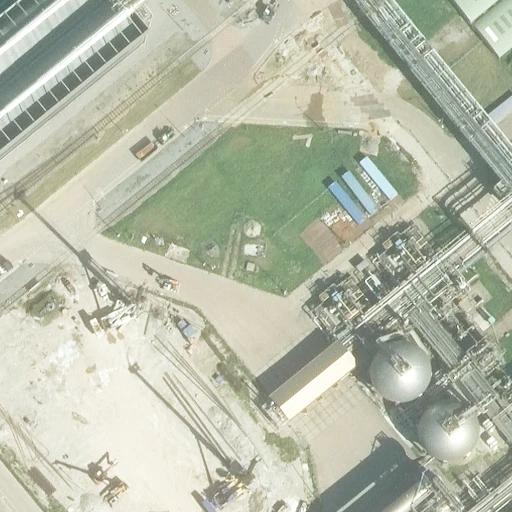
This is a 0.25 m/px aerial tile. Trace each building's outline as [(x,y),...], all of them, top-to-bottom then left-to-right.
[(186,0),(186,45),(192,41),(199,41),(250,0),(186,0)] [(449,0),(473,28),(506,0),(449,0)] [(511,0),(506,0),(473,28),(499,60),(511,48),(511,0)] [(423,379),(424,373),(423,367),(422,362),(419,356),(415,352),(411,348),(405,344),(399,342),(393,342),(386,342),(380,344),(374,348),(370,351),(366,356),(363,362),(362,367),(361,373),(362,378),(364,384),(367,390),(370,394),(374,398),(380,401),(386,403),(392,404),(397,404),(404,402),(410,399),(414,395),(418,390),(421,385),(423,379)] [(473,417),(466,411),(459,408),(450,406),(444,407),(439,408),(432,411),(426,416),(421,422),(417,430),(416,438),(418,448),(421,455),(425,461),(432,467),(438,469),(446,471),(454,471),(458,470),(464,467),(472,462),(477,456),(480,448),(481,440),(480,431),(478,424),(473,417)] [(422,482),(381,511),(460,511),(432,473),(421,481),(422,482)]
